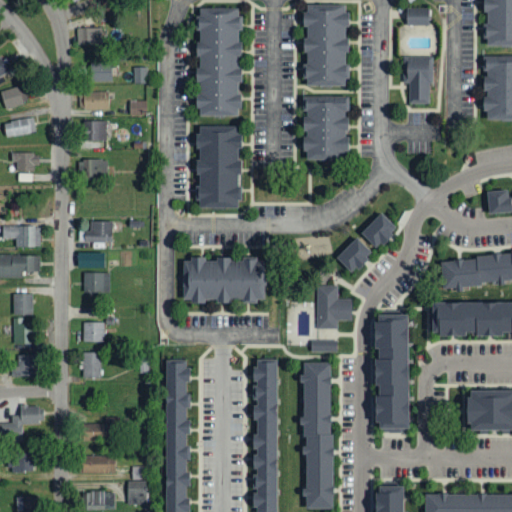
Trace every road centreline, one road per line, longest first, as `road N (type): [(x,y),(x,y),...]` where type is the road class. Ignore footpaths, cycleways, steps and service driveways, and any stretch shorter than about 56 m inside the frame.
road 1 (residential): [(59,511),(58,88),(0,9)]
road 2 (residential): [(267,331),(185,332),(167,317),(174,0)]
road 3 (residential): [(362,511),(366,312),(409,227),(432,201),(458,181),(511,164)]
road 4 (residential): [(167,225),(313,221),(391,165)]
road 5 (residential): [(432,201),(386,159),(379,0)]
road 6 (residential): [(221,511),(223,331)]
road 7 (residential): [(273,156),(273,0)]
